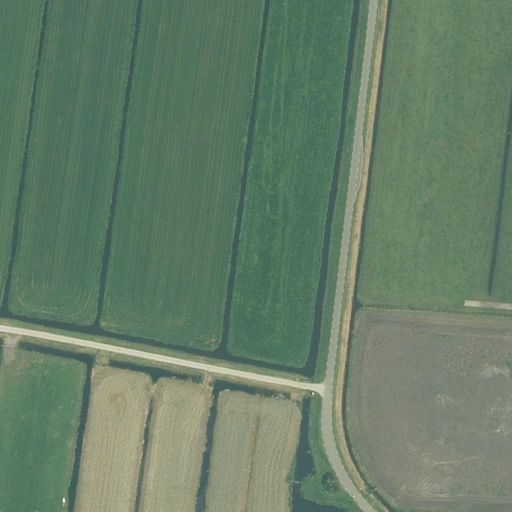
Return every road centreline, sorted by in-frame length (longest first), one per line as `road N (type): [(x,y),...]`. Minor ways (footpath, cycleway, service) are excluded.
road 1 (unclassified): [(369,511),(337,468),(325,418),(373,0)]
road 2 (track): [(327,391),(0,329)]
